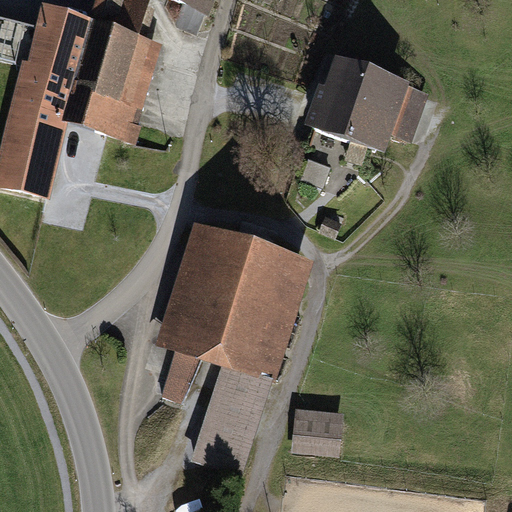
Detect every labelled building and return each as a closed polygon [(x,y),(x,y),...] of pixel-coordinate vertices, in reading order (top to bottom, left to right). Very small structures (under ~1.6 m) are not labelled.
[(91,0),(85,20),(58,127),(130,147),(158,47),(132,40),(142,0),(91,0)] [(210,0),(177,0),(180,1),(172,26),(195,36),(210,0)] [(58,127),(85,20),(39,8),(34,28),(24,66),(0,156),(0,184),(40,194),(58,127)] [(0,60),(24,66),(34,28),(0,20),(0,60)] [(333,55),(306,127),(386,157),(392,137),(410,142),(425,95),(333,55)] [(304,185),(325,193),(331,173),(310,166),(304,185)] [(309,255),(194,218),(153,343),(171,349),(199,358),(218,364),(190,457),(240,474),(309,255)] [(179,403),(199,358),(171,349),(157,399),(179,403)] [(341,415),(296,409),(290,454),(335,460),(341,415)]
